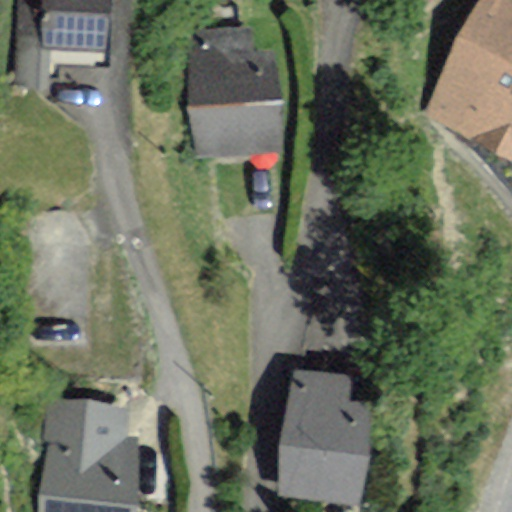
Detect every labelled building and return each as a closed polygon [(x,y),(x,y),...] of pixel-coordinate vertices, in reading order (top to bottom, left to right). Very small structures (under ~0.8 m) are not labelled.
[(17,0),(14,81),(38,82),(40,41),(72,42),(99,43),(100,0),(17,0)] [(511,0),(491,0),(436,106),(511,146),(511,0)] [(274,140),(265,57),(249,59),(246,29),(207,33),(208,52),(193,54),(202,147),(274,140)] [(357,500),(371,382),(298,373),(284,492),(357,500)] [(129,511),(136,444),(121,443),(124,411),(57,405),(47,511),(129,511)]
